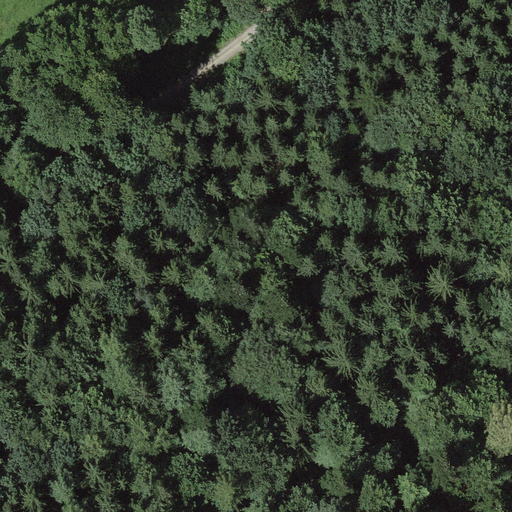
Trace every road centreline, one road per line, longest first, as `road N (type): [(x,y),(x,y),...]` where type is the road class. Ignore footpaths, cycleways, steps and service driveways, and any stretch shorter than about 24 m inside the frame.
road 1 (track): [(0,161),(170,92),(296,0)]
road 2 (track): [(511,390),(445,406),(274,511)]
